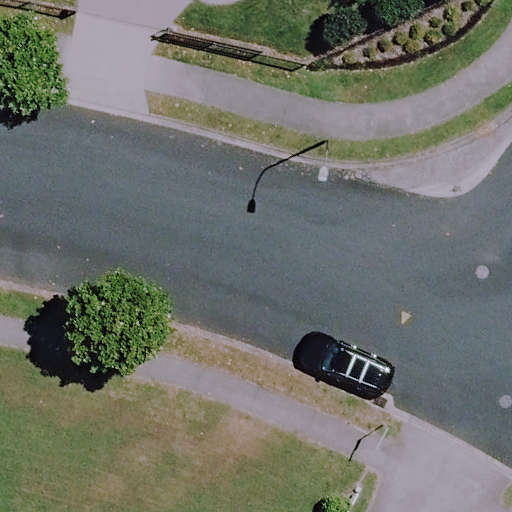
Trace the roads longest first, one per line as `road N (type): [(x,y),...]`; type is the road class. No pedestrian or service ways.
road 1 (tertiary): [(496,330),(232,240),(0,192)]
road 2 (residential): [(413,511),(496,330)]
